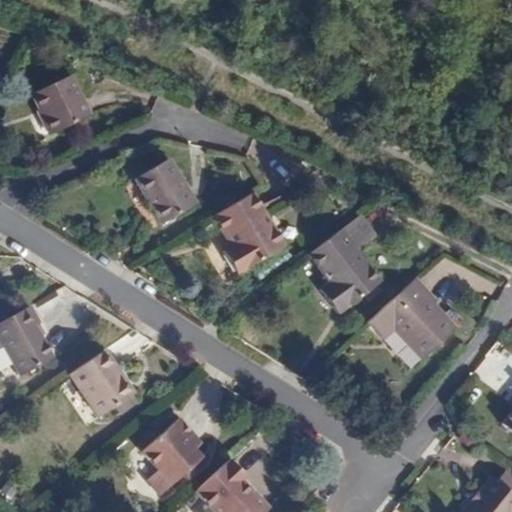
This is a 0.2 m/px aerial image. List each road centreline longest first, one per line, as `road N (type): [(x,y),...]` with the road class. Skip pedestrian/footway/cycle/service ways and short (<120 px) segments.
road 1 (residential): [(0,220),(393,463)]
road 2 (residential): [(0,199),(149,131),(228,140)]
road 3 (residential): [(393,463),(511,305)]
